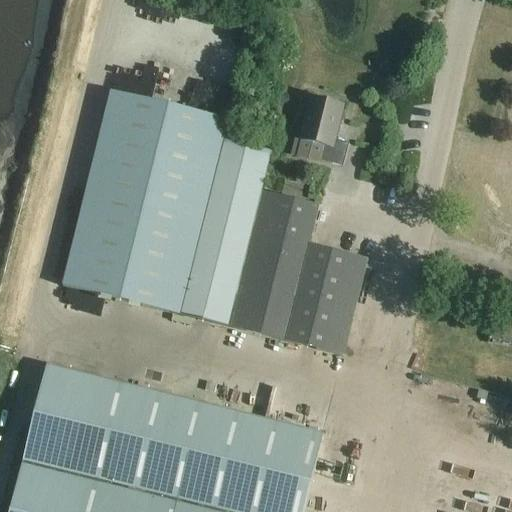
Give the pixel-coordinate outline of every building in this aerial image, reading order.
[(140,27),(137,38),(156,44),(160,33),(140,27)] [(64,288),(227,327),(345,356),(368,261),(310,247),(320,207),(260,192),(269,154),(225,143),(230,123),(110,94),(64,288)] [(343,168),(349,145),(336,141),(344,107),(311,99),(300,141),(324,147),(320,162),(343,168)] [(511,344),(511,333),(492,329),(490,340),(511,344)] [(16,511),(305,511),(323,436),(51,371),(16,511)]
